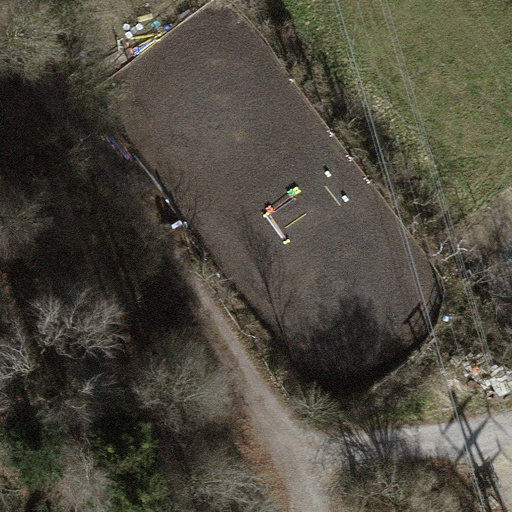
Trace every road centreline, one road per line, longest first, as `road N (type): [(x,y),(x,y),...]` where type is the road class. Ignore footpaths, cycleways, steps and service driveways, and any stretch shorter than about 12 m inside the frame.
road 1 (track): [(3,0),(29,57),(325,511)]
road 2 (track): [(287,452),(511,429)]
